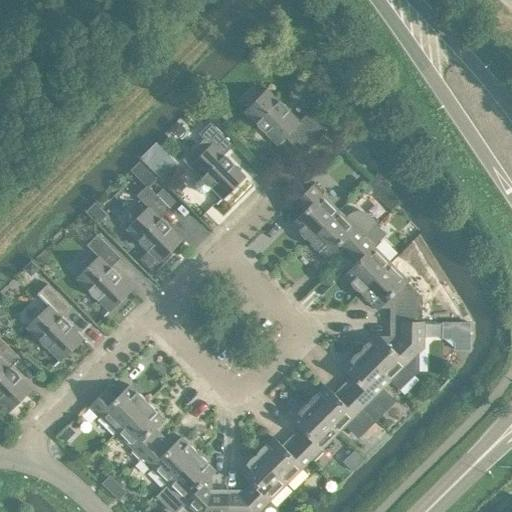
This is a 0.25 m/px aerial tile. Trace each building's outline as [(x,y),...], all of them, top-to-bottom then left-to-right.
[(280,102),(278,101),(266,89),(243,112),(255,124),(256,125),(257,127),(258,128),(259,129),(260,130),(261,131),(264,133),(276,145),(285,137),(293,145),(296,142),(305,151),(326,131),(307,113),(298,121),(287,110),(287,109),(286,107),(285,106),(284,105),(282,104),(281,103),(280,102)] [(223,155),(222,154),(231,145),(209,122),(198,133),(204,138),(182,160),(200,178),(197,182),(195,185),(195,189),(198,192),(202,193),(206,191),(210,187),(222,199),(244,177),(232,165),(232,163),(231,162),(230,161),(229,159),(228,158),(226,157),(225,156),(223,155)] [(307,240),(308,241),(338,211),(321,195),(324,192),(314,182),(293,203),(302,212),(290,223),(298,231),(302,237),(307,240)] [(160,218),(159,217),(168,207),(146,185),(135,196),(147,208),(125,229),(137,241),(138,243),(139,244),(140,245),(141,247),(142,248),(143,249),(145,250),(147,250),(147,251),(139,259),(151,270),(181,240),(169,228),(169,226),(168,225),(167,223),(166,222),(164,221),(163,220),(162,219),(160,218)] [(369,214),(367,212),(362,210),(358,210),(353,211),(349,213),(344,218),(338,211),(308,241),(308,242),(310,244),(311,246),(312,247),(313,248),(315,249),(316,250),(318,251),(325,258),(337,247),(345,255),(366,235),(367,235),(379,223),(369,214)] [(110,268),(109,266),(119,257),(96,234),(85,245),(97,257),(76,278),(87,290),(88,292),(89,293),(90,295),(91,296),(92,297),(94,298),(95,299),(97,300),(109,312),(131,289),(120,277),(119,276),(118,274),(117,273),(116,272),(113,269),(112,269),(110,268)] [(375,244),(367,235),(366,235),(345,255),(354,264),(342,275),(349,283),(353,288),(359,292),(359,293),(389,263),(373,247),(375,244)] [(389,263),(359,293),(360,293),(361,295),(363,298),(365,300),(367,302),(369,303),(377,310),(389,299),(395,305),(394,322),(421,322),(421,305),(415,305),(416,293),(405,283),(407,281),(389,263)] [(59,361),(82,338),(70,326),(70,327),(69,325),(67,322),(65,320),(62,318),(60,317),(61,317),(59,316),(69,306),(47,284),(36,295),(48,306),(26,328),(38,340),(39,342),(41,344),(43,346),(45,348),(47,349),(59,361)] [(415,340),(421,340),(421,322),(394,322),(394,340),(388,346),(377,334),(369,341),(366,343),(364,345),(362,346),(361,347),(361,349),(360,350),(359,351),(389,381),(389,380),(399,390),(419,370),(419,355),(415,352),(415,340)] [(469,324),(454,323),(453,336),(457,340),(469,340),(469,324)] [(0,403),(8,412),(31,389),(19,377),(18,375),(16,373),(14,371),(11,369),(9,368),(10,368),(8,367),(18,357),(0,339),(0,403)] [(396,401),(382,387),(389,381),(359,351),(358,352),(356,353),(354,354),(353,355),(351,358),(350,359),(349,361),(342,368),(354,380),(345,389),(376,420),(396,401)] [(99,415),(116,432),(145,402),(144,399),(142,397),(140,395),(138,393),(136,392),(128,385),(116,397),(107,387),(87,408),(97,418),(99,415)] [(376,420),(345,389),(336,397),(325,385),(317,393),(314,394),(313,395),(312,396),(310,398),(309,399),(309,400),(308,402),(307,403),(337,432),(345,425),(358,438),(376,420)] [(145,402),(116,432),(132,448),(130,451),(139,460),(159,440),(151,431),(163,420),(155,412),(154,410),(153,408),(150,405),(148,404),(146,403),(145,402)] [(320,449),(337,432),(307,403),(304,404),(302,406),(300,408),(298,411),(297,412),(290,420),(302,432),(293,440),(313,461),(323,451),(320,449)] [(159,440),(139,460),(148,470),(151,467),(167,484),(197,454),(196,453),(195,451),(194,449),(192,447),(189,445),(187,444),(180,437),(168,448),(159,440)] [(313,461),(293,440),(285,449),(273,437),(265,444),(263,445),(261,447),(259,449),(257,452),(256,454),(255,454),(285,484),(301,468),(304,470),(313,461)] [(197,454),(167,484),(185,501),(186,499),(197,510),(209,510),(208,511),(226,511),(226,489),(209,489),(203,483),(214,472),(207,464),(206,462),(204,459),(202,457),(200,456),(198,455),(197,454)] [(268,501),(285,484),(255,454),(255,455),(253,456),(250,458),(248,460),(246,462),(245,464),(238,472),(250,484),(243,490),(226,489),(226,511),(243,511),(244,510),(255,510),(266,500),(268,501)]
